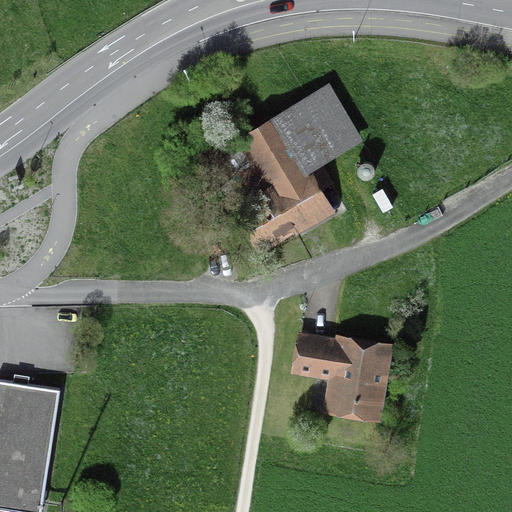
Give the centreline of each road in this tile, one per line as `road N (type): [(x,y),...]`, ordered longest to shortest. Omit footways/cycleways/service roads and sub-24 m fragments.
road 1 (track): [(235,511),(261,328),(226,290)]
road 2 (secondary): [(0,146),(180,21)]
road 3 (secondary): [(180,21),(334,0)]
